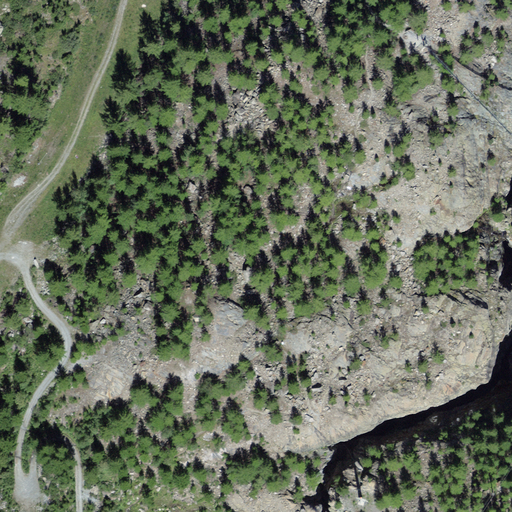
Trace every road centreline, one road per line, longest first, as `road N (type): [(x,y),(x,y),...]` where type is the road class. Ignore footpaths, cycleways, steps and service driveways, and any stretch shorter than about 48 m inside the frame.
road 1 (track): [(112,0),(102,41),(80,71),(75,108),(13,214),(0,253)]
road 2 (track): [(2,252),(21,263),(66,337),(33,399),(17,475)]
road 3 (track): [(79,511),(78,470),(62,439),(46,440),(35,453),(30,480),(17,475)]
